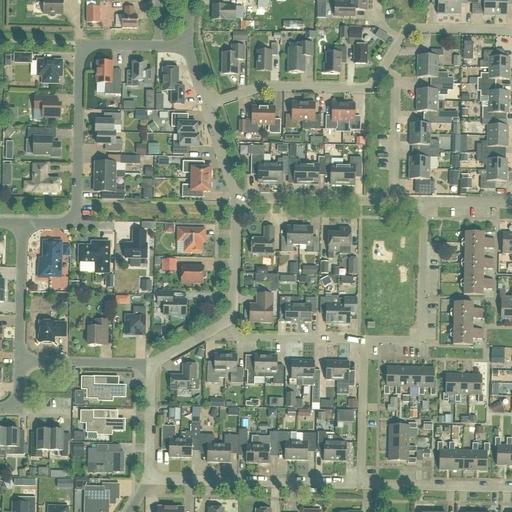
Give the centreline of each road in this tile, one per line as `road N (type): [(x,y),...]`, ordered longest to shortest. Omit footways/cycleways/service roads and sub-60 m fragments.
road 1 (residential): [(70,220),(80,57),(96,45),(156,46)]
road 2 (residential): [(149,479),(359,484)]
road 3 (residential): [(362,340),(420,340),(424,202)]
road 4 (residential): [(383,67),(367,88),(259,88),(206,105)]
road 5 (residential): [(393,202),(235,197)]
road 6 (residential): [(359,484),(511,486)]
road 7 (residential): [(511,31),(409,28),(383,67)]
road 8 (residential): [(362,340),(236,336),(231,318)]
road 9 (residential): [(359,484),(362,340)]
road 10 (residential): [(393,202),(396,80),(383,67)]
road 11 (residential): [(19,362),(22,224)]
road 12 (residential): [(149,364),(19,362)]
road 13 (residential): [(231,318),(235,197)]
